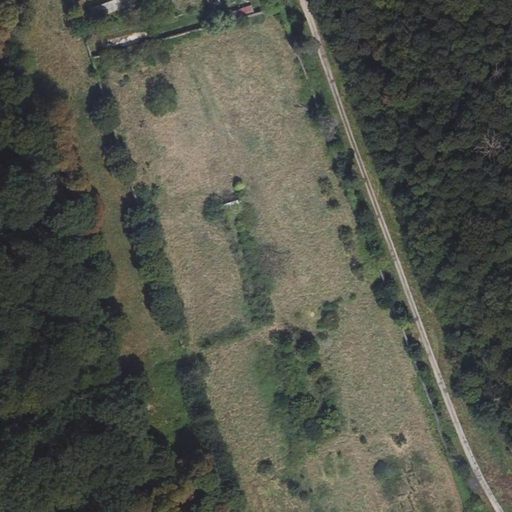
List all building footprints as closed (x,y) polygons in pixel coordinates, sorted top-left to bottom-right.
[(205,0),(208,8),(219,6),(218,0),(205,0)] [(99,6),(105,15),(119,7),(115,1),(110,5),(107,1),(99,6)] [(251,5),(233,9),(234,16),(252,13),(251,5)] [(99,6),(92,9),(94,18),(102,15),(99,6)] [(139,32),(103,41),(106,52),(142,42),(139,32)]
